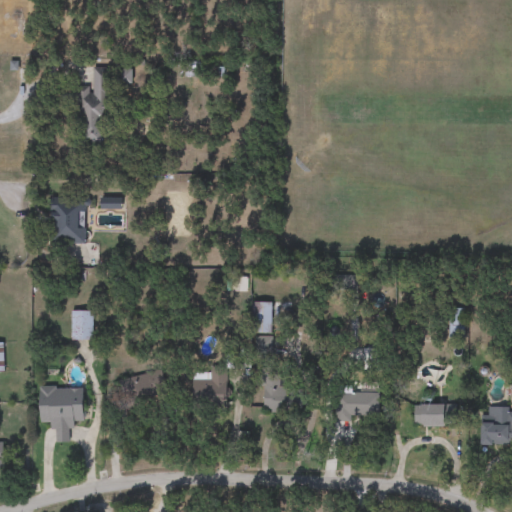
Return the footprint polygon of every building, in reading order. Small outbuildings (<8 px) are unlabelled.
[(109,69),(108,145),(78,145),(79,87),(91,87),(91,68),(109,69)] [(222,68),(222,76),(206,76),(206,68),(222,68)] [(130,70),(130,83),(116,83),(116,70),(130,70)] [(84,245),(50,245),(50,204),(84,204),(84,245)] [(270,334),(250,334),(250,303),(270,303),(270,334)] [(447,339),(447,309),(463,309),(463,339),(447,339)] [(70,341),(70,312),(91,312),(91,341),(70,341)] [(210,370),(224,370),(224,394),(210,394),(210,370)] [(136,396),(134,377),(160,374),(162,394),(136,396)] [(263,376),(278,376),(278,390),(300,390),(299,414),(262,413),(263,376)] [(81,422),(70,422),(70,442),(52,442),(52,423),(38,423),(38,388),(82,389),(81,422)] [(334,394),(378,395),(377,420),(333,420),(334,394)] [(453,407),(453,426),(413,426),(413,407),(453,407)] [(487,411),(511,411),(511,446),(477,446),(477,424),(487,424),(487,411)]
